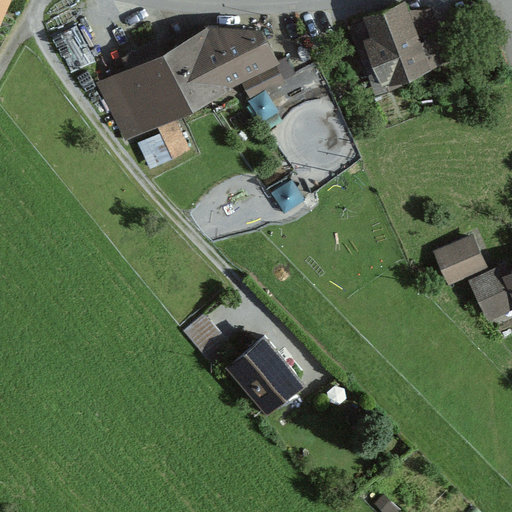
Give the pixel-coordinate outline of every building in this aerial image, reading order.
[(362,31),(370,52),(361,55),(376,93),(389,88),(386,80),(452,54),(433,7),(409,4),(407,0),(386,0),(362,9),(370,28),(362,31)] [(274,57),(280,54),(262,20),(207,19),(173,38),(203,95),(239,76),(274,57)] [(76,23),(52,36),(70,72),(94,59),(76,23)] [(203,95),(173,38),(94,80),(124,137),(203,95)] [(286,53),(275,59),(274,57),(239,76),(249,95),(251,99),(286,80),(284,77),(295,71),(286,53)] [(155,153),(168,147),(172,155),(190,146),(175,114),(157,122),(160,129),(147,135),(155,153)] [(488,264),(472,230),(433,248),(448,282),(488,264)] [(511,259),(510,255),(468,276),(488,317),(511,305),(511,259)] [(182,329),(206,357),(228,339),(204,311),(182,329)] [(306,376),(266,327),(225,360),(266,409),(306,376)] [(395,511),(400,507),(383,491),(374,501),(385,511),(395,511)]
